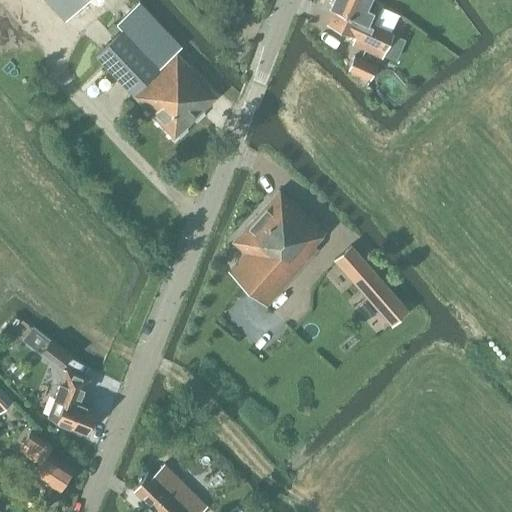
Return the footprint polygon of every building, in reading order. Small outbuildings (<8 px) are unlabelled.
[(49,0),(65,16),(82,0),(49,0)] [(375,0),(333,0),(331,6),(348,13),(347,15),(350,16),(350,15),(363,20),(353,43),(373,52),(377,44),(386,48),(393,33),(373,24),(382,3),(375,0)] [(95,54),(174,137),(217,96),(175,52),(181,46),(139,2),(116,23),(122,29),(95,54)] [(376,65),(354,55),(348,68),(370,78),(376,65)] [(228,271),(266,305),(317,247),(314,244),(325,231),(278,190),(232,241),(245,253),(228,271)] [(334,259),(380,312),(396,297),(350,245),(334,259)] [(17,314),(11,324),(25,332),(31,322),(17,314)] [(23,339),(40,352),(60,367),(69,354),(50,340),(33,326),(23,339)] [(48,416),(57,421),(86,432),(87,429),(90,429),(92,422),(91,419),(95,409),(78,402),(87,379),(67,370),(61,383),(59,382),(54,397),(55,397),(48,416)] [(0,388),(0,411),(12,401),(0,388)] [(19,449),(39,462),(32,472),(49,483),(42,494),(52,500),(55,497),(57,498),(61,491),(59,489),(72,469),(46,452),(50,445),(30,432),(19,449)] [(133,489),(156,511),(199,511),(206,506),(164,463),(152,475),(147,469),(133,489)] [(203,484),(211,492),(228,474),(219,466),(203,484)]
